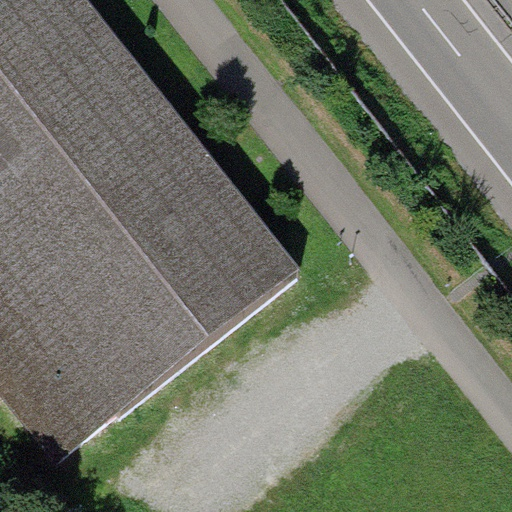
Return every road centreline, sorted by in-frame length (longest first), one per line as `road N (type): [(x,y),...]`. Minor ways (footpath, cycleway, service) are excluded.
road 1 (unclassified): [(511,430),(175,0)]
road 2 (motorway): [(413,0),(511,125)]
